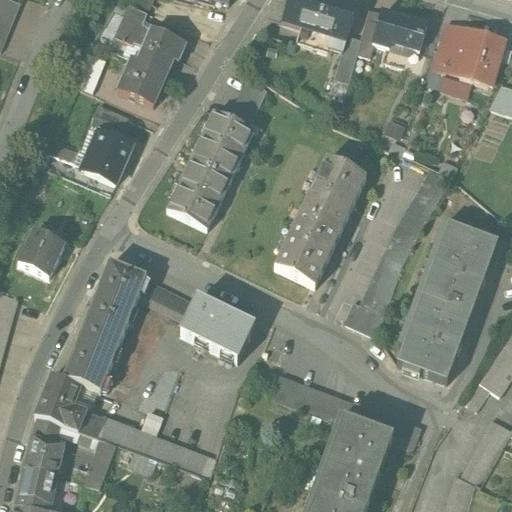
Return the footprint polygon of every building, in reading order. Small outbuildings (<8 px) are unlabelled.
[(0,0),(0,55),(20,8),(0,0)] [(132,0),(128,9),(147,17),(155,0),(132,0)] [(194,0),(229,9),(231,0),(194,0)] [(357,6),(337,0),(290,0),(282,28),(301,34),(297,49),(326,58),(331,42),(344,46),(346,47),(348,38),(357,6)] [(186,48),(140,29),(145,18),(128,10),(114,42),(133,50),(134,47),(142,51),(137,65),(167,78),(173,64),(178,66),(186,48)] [(373,50),(382,19),(370,15),(361,43),(356,59),(380,66),(384,53),(373,50)] [(426,32),(382,19),(373,50),(384,53),(390,55),(392,51),(418,58),(426,32)] [(501,47),(447,31),(433,77),(487,93),(501,47)] [(361,43),(348,38),(346,47),(344,46),(334,83),(347,88),(356,59),(361,43)] [(106,66),(87,57),(71,88),(92,98),(106,66)] [(137,65),(130,62),(116,94),(154,110),(167,78),(137,65)] [(247,82),(228,123),(249,133),(266,93),(247,82)] [(511,95),(500,93),(487,115),(511,122),(511,119),(511,95)] [(450,125),(469,132),(475,115),(456,108),(450,125)] [(121,147),(129,122),(97,109),(89,133),(100,138),(121,147)] [(228,123),(215,116),(191,165),(230,183),(253,135),(249,133),(228,123)] [(121,147),(100,138),(93,156),(124,169),(132,151),(121,147)] [(74,167),(79,157),(53,148),(49,158),(74,167)] [(124,169),(93,156),(85,176),(115,189),(124,169)] [(52,176),(57,164),(50,162),(45,174),(52,176)] [(366,181),(326,163),(300,217),(340,235),(366,181)] [(230,183),(191,165),(167,215),(207,233),(230,183)] [(36,214),(52,176),(45,174),(29,210),(36,214)] [(429,174),(424,183),(423,183),(420,192),(418,192),(414,201),(413,201),(409,209),(408,209),(404,218),(424,228),(449,183),(429,174)] [(340,235),(300,217),(274,272),(313,291),(340,235)] [(404,218),(403,218),(398,228),(397,228),(385,257),(404,266),(424,228),(404,218)] [(496,248),(447,230),(422,300),(471,318),(496,248)] [(63,250),(34,236),(18,268),(47,283),(63,250)] [(79,250),(73,247),(56,282),(62,285),(79,250)] [(385,257),(361,309),(385,319),(402,269),(404,266),(385,257)] [(110,268),(89,319),(125,335),(138,304),(146,283),(146,282),(110,268)] [(146,282),(146,283),(138,304),(184,326),(194,306),(146,282)] [(0,298),(0,367),(18,305),(0,298)] [(471,318),(422,300),(397,370),(446,388),(471,318)] [(255,331),(196,303),(194,306),(184,326),(178,339),(238,366),(255,331)] [(361,309),(352,305),(343,325),(377,342),(385,319),(361,309)] [(63,385),(93,397),(100,399),(125,335),(89,319),(63,385)] [(511,336),(479,387),(500,399),(511,380),(511,336)] [(63,385),(50,381),(34,422),(38,424),(97,445),(104,424),(86,417),(93,397),(63,385)] [(420,432),(280,381),(272,403),(342,429),(344,424),(394,441),(392,446),(413,454),(420,432)] [(104,424),(97,445),(116,452),(147,463),(154,440),(156,441),(163,421),(146,415),(140,434),(106,422),(104,424)] [(97,445),(38,424),(34,443),(64,451),(91,460),(85,475),(74,472),(72,487),(100,496),(116,452),(97,445)] [(342,429),(326,475),(376,492),(392,446),(394,441),(344,424),(342,429)] [(492,424),(460,483),(475,492),(475,493),(480,495),(511,435),(492,424)] [(156,441),(154,440),(147,463),(209,485),(217,463),(156,441)] [(34,443),(32,443),(25,474),(57,483),(64,451),(34,443)] [(50,511),(57,483),(25,474),(15,511),(50,511)] [(368,511),(376,492),(326,475),(312,511),(368,511)] [(460,483),(455,480),(446,511),(469,511),(475,493),(475,492),(460,483)]
